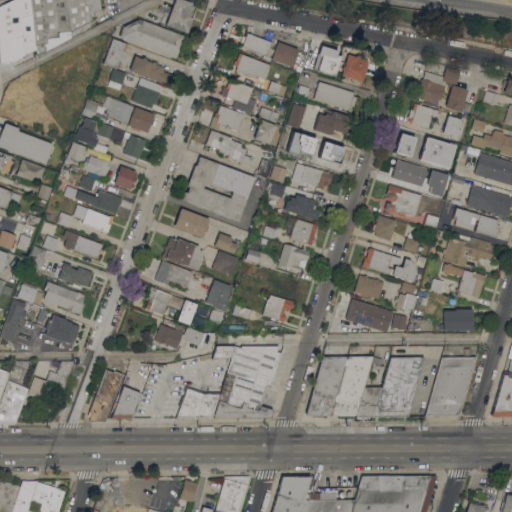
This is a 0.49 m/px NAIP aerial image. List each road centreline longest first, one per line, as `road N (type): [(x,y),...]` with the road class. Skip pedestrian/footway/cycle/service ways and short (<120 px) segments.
road 1 (residential): [(225,7),(68,418),(85,475),(76,511)]
road 2 (secondary): [(511,447),(0,448)]
road 3 (residential): [(401,40),(255,511)]
road 4 (residential): [(511,62),(225,7)]
road 5 (residential): [(511,281),(446,511)]
